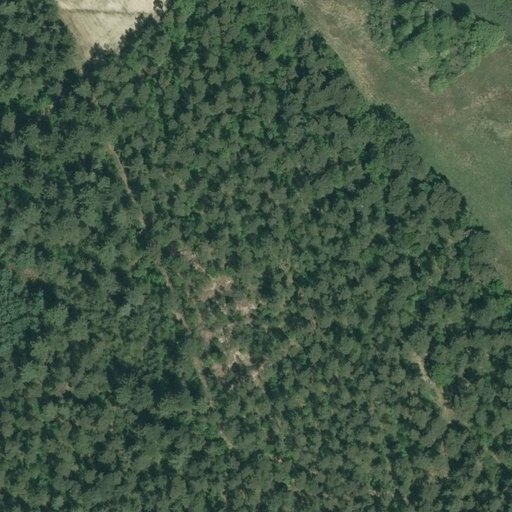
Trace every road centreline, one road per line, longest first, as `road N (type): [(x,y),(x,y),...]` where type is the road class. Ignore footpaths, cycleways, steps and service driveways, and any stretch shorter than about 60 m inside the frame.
road 1 (track): [(222,511),(222,449),(87,80)]
road 2 (track): [(453,396),(423,371),(302,191),(129,204)]
road 3 (track): [(0,401),(81,398),(404,511)]
road 4 (track): [(427,511),(447,493),(453,396),(497,282)]
road 5 (track): [(180,0),(0,150)]
